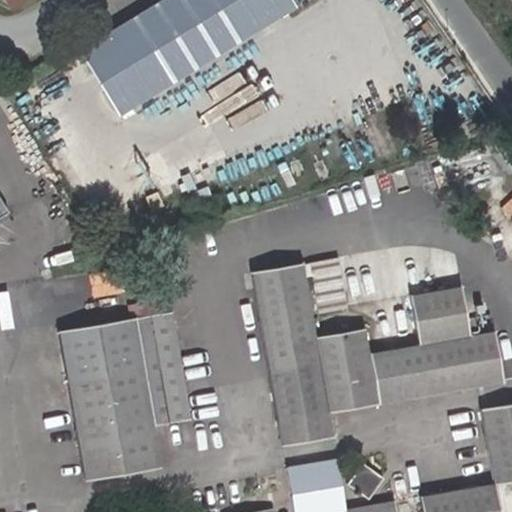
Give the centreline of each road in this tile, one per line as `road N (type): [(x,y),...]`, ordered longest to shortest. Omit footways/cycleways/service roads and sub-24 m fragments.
road 1 (unknown): [(79,511),(78,503),(229,469),(235,436),(217,285),(234,256),(277,237),(438,201)]
road 2 (unknown): [(346,0),(341,46),(326,69),(171,161),(114,156),(95,134),(72,78)]
